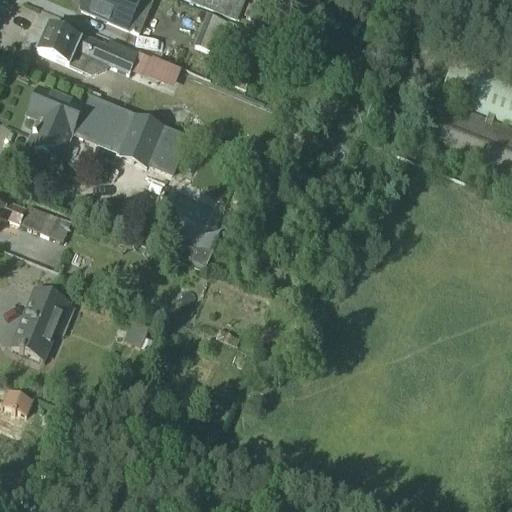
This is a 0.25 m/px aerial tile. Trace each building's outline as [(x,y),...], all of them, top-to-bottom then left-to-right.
[(81,0),(78,9),(81,11),(79,15),(137,39),(150,8),(131,0),(81,0)] [(169,0),(234,27),(245,0),(169,0)] [(257,29),(261,17),(246,11),(241,23),(257,29)] [(226,28),(205,19),(192,51),(214,60),(226,28)] [(46,32),(35,56),(68,71),(68,72),(89,82),(105,75),(106,72),(127,81),(129,77),(172,96),(181,77),(108,45),(105,51),(71,36),(69,42),(46,32)] [(366,58),(338,45),(328,68),(356,80),(366,58)] [(511,91),(461,70),(444,110),(511,138),(511,91)] [(146,169),(173,181),(188,144),(188,143),(87,101),(82,112),(37,94),(26,121),(36,126),(25,152),(36,158),(36,161),(43,165),(46,164),(59,169),(70,143),(144,173),(146,169)] [(511,138),(444,110),(426,154),(511,190),(511,138)] [(317,119),(314,127),(323,131),(327,123),(317,119)] [(287,181),(344,205),(347,197),(303,179),(303,176),(291,171),(287,181)] [(303,188),(280,179),(273,194),(296,204),(303,188)] [(172,183),(162,213),(208,227),(218,197),(172,183)] [(0,234),(14,240),(18,231),(61,248),(69,228),(54,222),(26,211),(24,215),(0,205),(0,234)] [(251,237),(269,245),(275,231),(257,223),(251,237)] [(173,243),(167,259),(204,274),(213,251),(201,246),(198,253),(173,243)] [(61,343),(74,313),(33,296),(10,353),(44,367),(55,340),(61,343)] [(127,336),(117,332),(112,344),(143,356),(147,345),(142,343),(146,333),(130,327),(127,336)]
